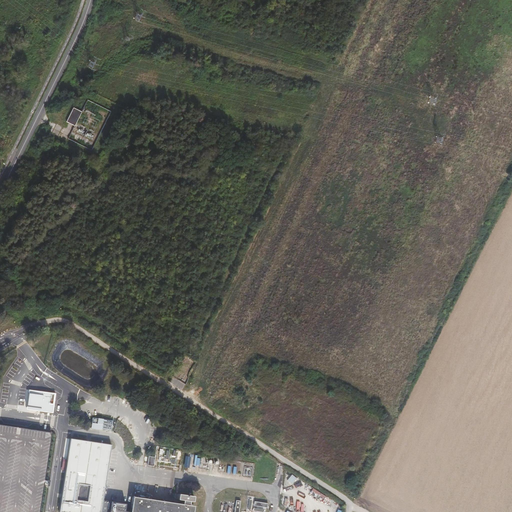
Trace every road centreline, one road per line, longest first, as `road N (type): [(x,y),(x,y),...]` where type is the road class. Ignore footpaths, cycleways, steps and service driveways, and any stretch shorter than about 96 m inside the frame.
road 1 (unclassified): [(351,511),(70,318),(8,338)]
road 2 (unclassified): [(91,0),(37,118)]
